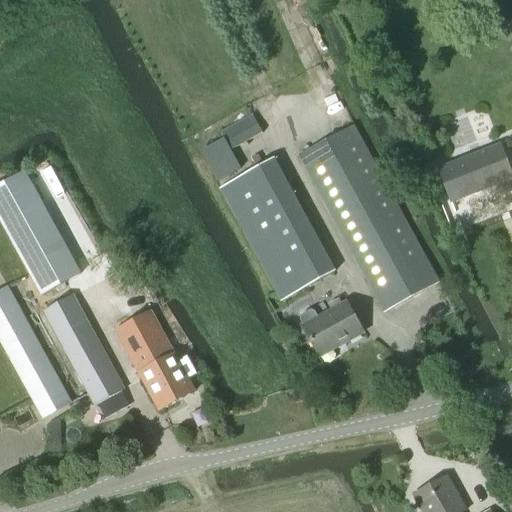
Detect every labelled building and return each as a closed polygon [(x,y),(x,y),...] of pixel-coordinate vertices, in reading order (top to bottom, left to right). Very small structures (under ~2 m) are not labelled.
[(231,150),(263,133),(253,115),(221,132),(224,139),(201,151),(218,181),(241,169),(231,150)] [(384,311),(439,281),(353,126),(299,156),(384,311)] [(499,147),(438,170),(450,203),(496,186),(511,180),(499,147)] [(282,301),(335,271),(274,158),(220,188),(282,301)] [(78,274),(23,174),(22,172),(0,184),(0,219),(41,294),(78,274)] [(511,179),(511,180),(496,186),(500,196),(511,191),(511,179)] [(0,340),(43,418),(70,402),(6,287),(0,290),(0,340)] [(95,405),(124,389),(73,296),(44,312),(95,405)] [(301,317),(300,320),(303,325),(318,352),(343,338),(345,342),(364,332),(347,301),(317,317),(315,313),(311,311),(301,317)] [(186,357),(178,362),(150,309),(114,329),(158,411),(194,391),(187,378),(195,373),(186,357)] [(464,511),(466,511),(446,477),(412,496),(420,511),(491,511),(490,510),(487,511),(464,511)]
